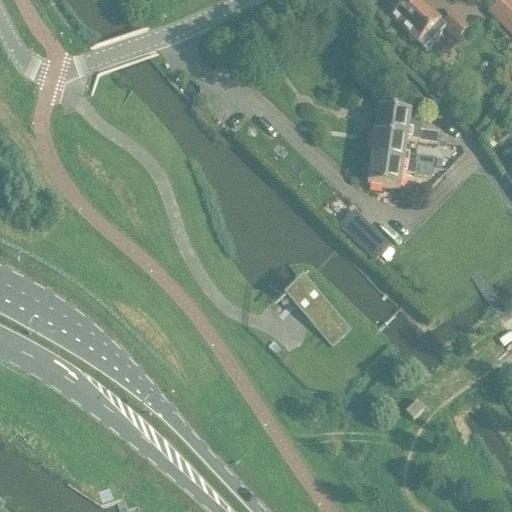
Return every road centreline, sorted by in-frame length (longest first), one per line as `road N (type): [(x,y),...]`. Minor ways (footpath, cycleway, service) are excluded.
road 1 (secondary): [(258,511),(100,350),(0,290)]
road 2 (secondary): [(0,341),(56,372),(218,511)]
road 3 (residential): [(51,74),(172,34),(243,0)]
